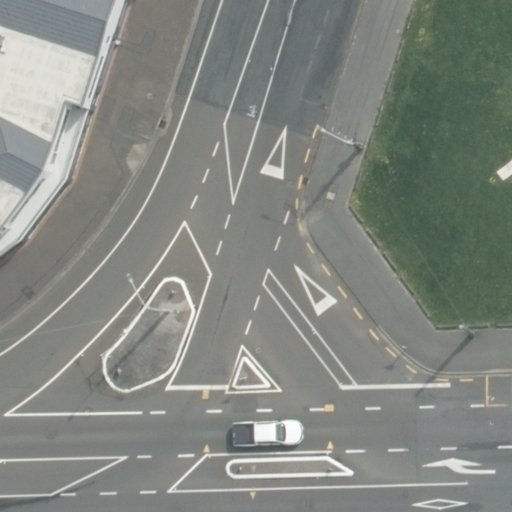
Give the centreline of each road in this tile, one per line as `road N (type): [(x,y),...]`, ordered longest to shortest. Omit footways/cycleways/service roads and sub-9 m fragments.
road 1 (residential): [(0,383),(79,320),(171,215),(298,0)]
road 2 (residential): [(262,214),(290,295),(353,387),(389,418),(464,451)]
road 3 (secondary): [(169,458),(464,451)]
road 4 (residential): [(262,214),(169,458)]
road 5 (residential): [(262,214),(309,0)]
road 6 (secondary): [(0,465),(169,458)]
